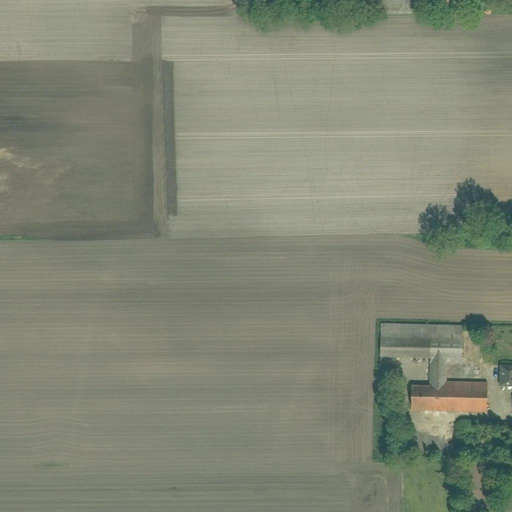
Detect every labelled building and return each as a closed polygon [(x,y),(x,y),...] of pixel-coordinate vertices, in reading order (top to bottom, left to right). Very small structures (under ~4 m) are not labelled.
[(412,0),(375,0),(376,13),(413,13),(412,0)] [(462,325),(384,324),(383,356),(428,357),(428,362),(446,362),(461,363),(462,325)] [(446,362),(428,362),(428,380),(446,380),(446,362)] [(511,364),(499,364),(498,385),(511,385),(511,364)] [(408,411),(484,412),(485,381),(446,380),(428,380),(427,386),(409,385),(408,411)]
